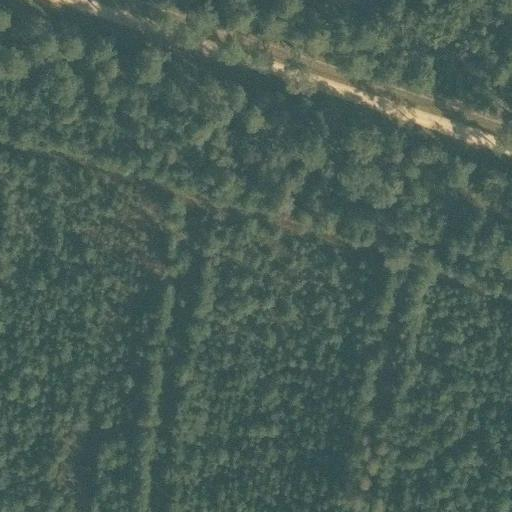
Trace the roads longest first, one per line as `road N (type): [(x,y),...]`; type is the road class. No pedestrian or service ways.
road 1 (track): [(511,291),(124,162),(0,132)]
road 2 (track): [(511,132),(106,0)]
